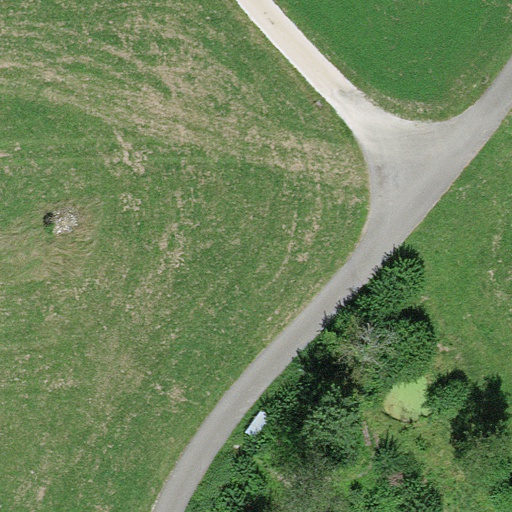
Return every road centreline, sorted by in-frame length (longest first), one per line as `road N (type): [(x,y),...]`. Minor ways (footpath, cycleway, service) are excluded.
road 1 (unclassified): [(170,511),(283,352),(511,79)]
road 2 (track): [(432,171),(358,119),(252,0)]
